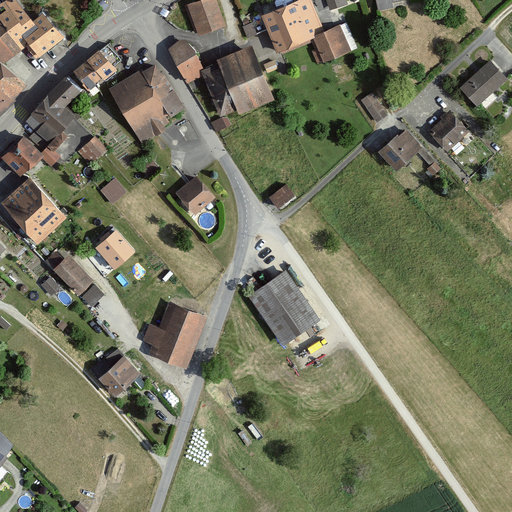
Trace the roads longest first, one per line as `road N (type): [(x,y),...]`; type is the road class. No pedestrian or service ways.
road 1 (residential): [(473,511),(270,233)]
road 2 (residential): [(511,8),(270,233)]
road 3 (unclassified): [(155,511),(243,231),(242,195)]
road 4 (unclassified): [(242,195),(134,11)]
road 5 (secondary): [(0,135),(81,51),(134,11)]
